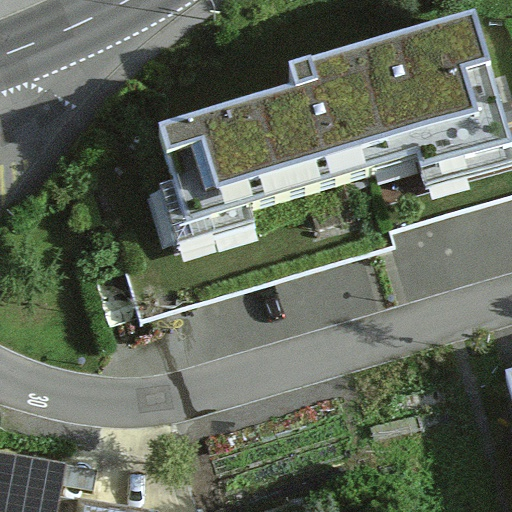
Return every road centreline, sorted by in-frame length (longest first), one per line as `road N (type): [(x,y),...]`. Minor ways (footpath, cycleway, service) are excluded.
road 1 (residential): [(0,372),(65,397),(149,404),(511,302)]
road 2 (secondary): [(0,57),(137,0)]
